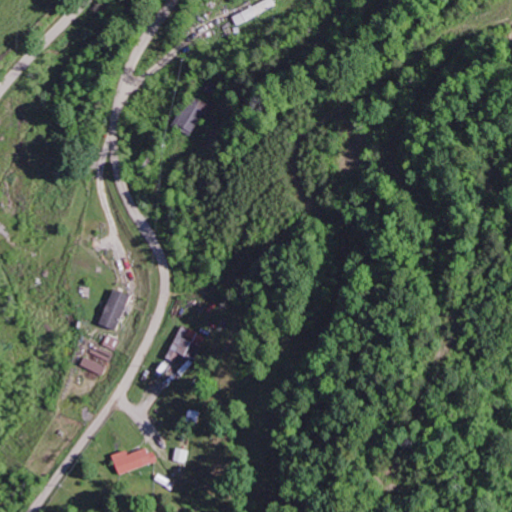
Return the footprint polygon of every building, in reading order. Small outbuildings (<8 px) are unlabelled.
[(268,0),(235,15),(239,24),(280,6),(276,0),(268,0)] [(213,105),(195,94),(176,126),(194,136),(213,105)] [(105,325),(124,330),(133,294),(114,289),(105,325)] [(172,358),(178,360),(180,353),(199,359),(207,334),(182,326),(172,358)] [(85,365),(107,375),(111,367),(89,357),(85,365)] [(116,455),(123,474),(157,462),(151,447),(133,454),(131,450),(116,455)] [(176,460),(187,463),(191,450),(179,447),(176,460)]
